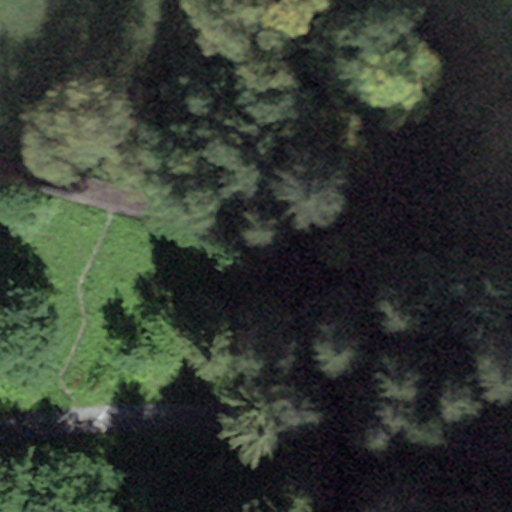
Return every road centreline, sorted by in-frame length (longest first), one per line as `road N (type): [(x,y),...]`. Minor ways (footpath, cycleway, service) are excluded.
road 1 (track): [(94,221),(260,250),(511,419)]
road 2 (track): [(510,511),(184,438),(58,426)]
